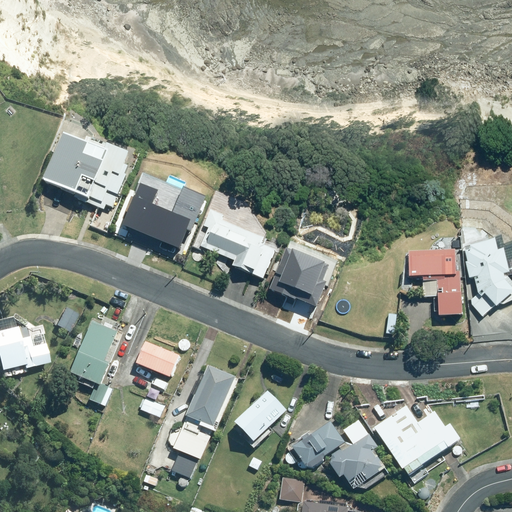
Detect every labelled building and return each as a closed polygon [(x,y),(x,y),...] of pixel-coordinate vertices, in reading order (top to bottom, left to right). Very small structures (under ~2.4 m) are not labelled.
[(64,135),(57,154),(45,183),(79,197),(77,201),(106,212),(107,208),(108,208),(109,206),(114,209),(118,201),(127,181),(126,180),(129,172),(126,171),(130,162),(64,135)] [(127,228),(163,242),(168,232),(169,227),(166,226),(157,222),(165,202),(163,202),(154,198),(153,198),(142,193),(132,189),(131,193),(119,220),(127,224),(126,227),(127,228)] [(266,244),(222,225),(224,220),(211,214),(205,230),(210,232),(202,252),(237,267),(235,272),(246,280),(253,281),(254,279),(258,281),(257,282),(265,285),(277,256),(263,250),(266,244)] [(478,278),(481,289),(486,296),(483,299),(480,295),(478,296),(476,293),(471,299),(472,300),(473,306),(485,319),(498,307),(501,310),(511,299),(511,285),(508,281),(507,276),(511,275),(511,267),(510,259),(509,252),(504,254),(501,243),(474,248),(475,253),(470,254),(472,264),(471,264),(474,279),(478,278)] [(426,279),(426,281),(426,299),(442,299),(442,315),(443,315),(443,319),(466,318),(466,305),(466,296),(463,296),(462,273),(458,273),(457,251),(411,252),(411,258),(412,279),(417,279),(426,279)] [(272,300),(320,318),(335,279),(308,269),(303,282),(282,274),(272,300)] [(65,305),(55,322),(67,329),(77,312),(65,305)] [(117,328),(120,321),(104,314),(101,321),(94,318),(72,367),(74,368),(71,374),(95,385),(90,396),(107,403),(114,387),(109,386),(109,384),(102,381),(120,339),(115,337),(119,328),(117,328)] [(398,316),(390,314),(387,335),(396,337),(398,316)] [(0,364),(23,358),(24,362),(21,362),(22,365),(48,358),(43,340),(31,343),(29,333),(19,335),(16,324),(5,327),(3,317),(0,317),(0,364)] [(496,322),(476,322),(476,331),(496,331),(496,322)] [(147,337),(138,359),(172,373),(181,352),(147,337)] [(175,445),(181,448),(173,468),(192,476),(200,456),(202,457),(212,434),(200,429),(205,418),(215,423),(236,374),(208,362),(188,411),(190,412),(185,423),(184,423),(175,445)] [(268,388),(237,416),(255,436),(288,406),(268,388)] [(141,408),(161,416),(165,405),(145,397),(141,408)] [(409,472),(408,473),(411,478),(408,480),(411,484),(414,482),(415,484),(429,474),(422,463),(462,434),(452,420),(446,424),(435,408),(418,420),(406,403),(396,410),(398,413),(394,415),(392,413),(376,425),(404,465),(409,472)] [(349,478),(355,484),(368,486),(390,470),(386,464),(387,463),(374,447),(378,444),(359,418),(345,428),(355,442),(344,450),(341,446),(334,452),(331,459),(342,473),(346,469),(351,476),(349,478)] [(331,419),(294,444),(306,462),(315,463),(324,457),(325,452),(344,439),(331,419)] [(249,464),(258,468),(262,460),(253,455),(249,464)] [(144,480),(156,484),(158,478),(146,473),(144,480)] [(283,476),(281,497),(301,499),(301,498),(303,498),(305,479),(283,476)] [(142,490),(136,504),(154,511),(161,511),(166,500),(142,490)]
